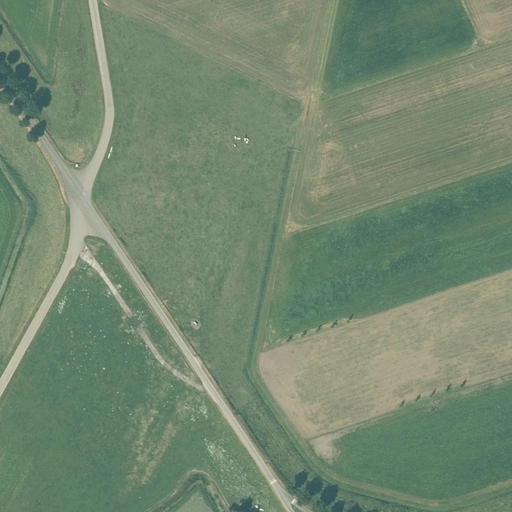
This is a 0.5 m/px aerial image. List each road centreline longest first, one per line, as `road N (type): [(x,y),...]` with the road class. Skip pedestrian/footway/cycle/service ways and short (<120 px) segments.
road 1 (unclassified): [(281,491),(83,198)]
road 2 (unclassified): [(0,386),(61,275),(83,198)]
road 3 (track): [(203,389),(163,363),(77,233)]
road 4 (unclassified): [(83,198),(0,68)]
